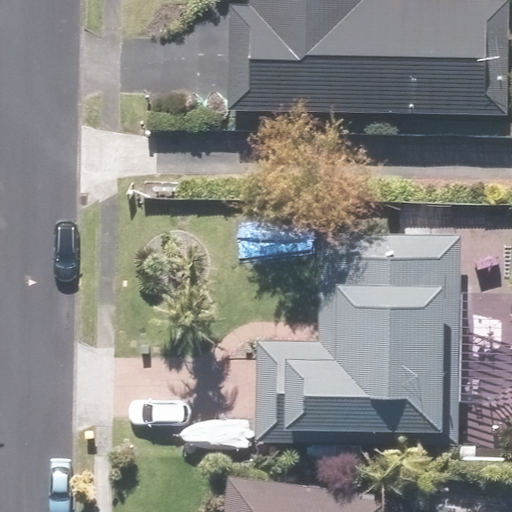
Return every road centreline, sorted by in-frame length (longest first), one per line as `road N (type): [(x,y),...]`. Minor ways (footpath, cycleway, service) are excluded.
road 1 (residential): [(30,0),(18,511)]
road 2 (unknown): [(26,148),(511,160)]
